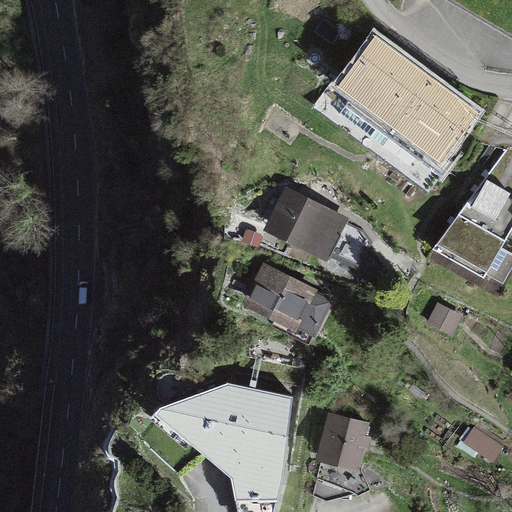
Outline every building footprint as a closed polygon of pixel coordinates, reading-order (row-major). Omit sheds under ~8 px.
[(475,90),(379,17),(330,82),(426,155),(475,90)] [(439,238),(464,251),(458,261),(488,278),(511,234),(511,135),(511,136),(439,238)] [(286,196),(272,226),(361,267),(375,237),(286,196)] [(328,303),(267,270),(248,305),(310,337),(328,303)] [(453,312),(438,304),(429,322),(444,329),(453,312)] [(292,397),(230,382),(160,407),(155,414),(232,475),(238,511),(274,511),(282,478),(292,397)] [(367,424),(332,415),(314,479),(349,489),(367,424)] [(492,461),(502,447),(474,428),(464,442),(492,461)]
